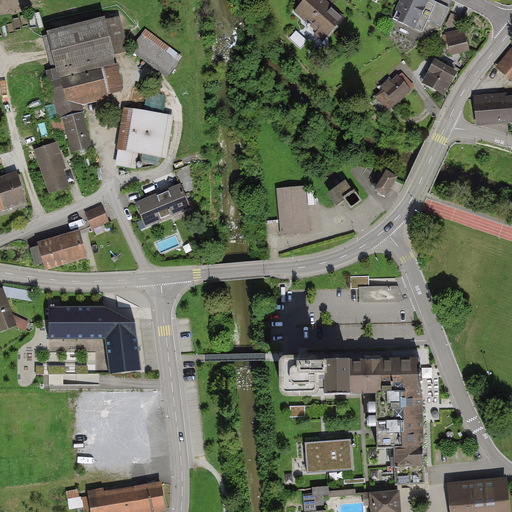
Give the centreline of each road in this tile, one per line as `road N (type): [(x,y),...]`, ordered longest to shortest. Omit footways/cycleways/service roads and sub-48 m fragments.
road 1 (residential): [(385,230),(406,258),(474,425),(511,470)]
road 2 (tertiary): [(161,277),(181,511)]
road 3 (tertiary): [(385,230),(320,264),(161,277)]
road 4 (residential): [(0,244),(108,191),(148,278)]
road 5 (tertiary): [(0,272),(148,278)]
road 6 (tertiary): [(446,125),(416,191),(385,230)]
